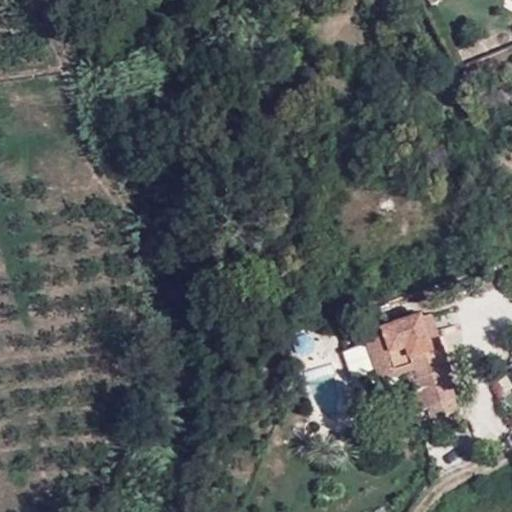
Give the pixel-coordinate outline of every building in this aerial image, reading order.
[(511,97),(511,92),(510,87),(481,100),(485,110),(511,97)] [(429,315),(422,318),(434,352),(441,349),(429,315)] [(422,318),(380,332),(383,338),(366,345),(381,385),(407,375),(414,373),(420,393),(414,396),(420,412),(431,409),(434,419),(457,410),(453,400),(454,399),(448,382),(452,380),(441,349),(434,352),(422,318)] [(303,338),(301,331),(294,334),(296,340),(303,338)] [(383,338),(380,332),(364,338),(366,345),(383,338)] [(303,338),(296,340),(292,346),(295,353),(302,356),(308,355),(312,348),(309,340),(303,338)] [(414,373),(407,375),(414,396),(420,393),(414,373)]
